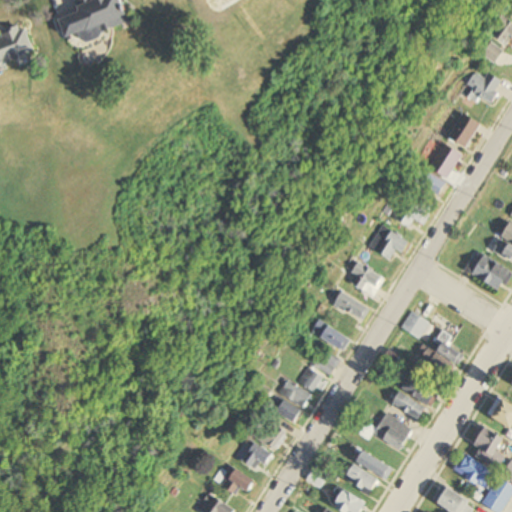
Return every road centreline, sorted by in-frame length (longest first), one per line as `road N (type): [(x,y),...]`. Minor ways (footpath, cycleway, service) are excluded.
road 1 (residential): [(266,511),(511,118)]
road 2 (residential): [(511,323),(391,511)]
